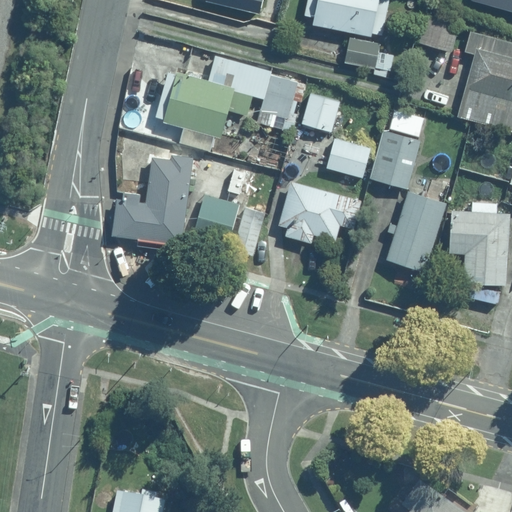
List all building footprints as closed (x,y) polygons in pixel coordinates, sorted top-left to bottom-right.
[(263,0),(207,0),(259,14),(263,0)] [(316,16),(314,25),(373,38),(373,35),(384,37),(392,0),(310,0),(307,15),(316,16)] [(511,0),(471,0),(471,1),(511,12),(511,0)] [(460,18),(432,10),(423,42),(451,50),(460,18)] [(379,45),(353,40),(348,63),(390,72),(394,55),(378,51),(379,45)] [(511,60),(480,51),(470,89),(511,100),(511,60)] [(218,58),(211,85),(179,77),(175,93),(165,90),(158,119),(168,121),(167,124),(226,139),(233,113),(248,116),(252,99),(263,102),(261,112),(294,120),(304,80),(218,58)] [(339,101),(310,94),(302,123),(331,131),(339,101)] [(407,189),(426,118),(396,110),(390,132),(383,130),(370,179),(407,189)] [(372,148),(336,138),(327,168),(364,178),(372,148)] [(366,200),(291,178),(278,224),(286,227),(283,236),(313,245),(316,235),(336,241),(341,224),(357,229),(366,200)] [(119,194),(114,237),(183,245),(190,187),(149,182),(147,197),(119,194)] [(426,273),(447,204),(408,192),(387,261),(426,273)] [(242,204),(205,194),(193,234),(230,245),(242,204)] [(507,285),(509,214),(498,214),(498,204),(473,204),(473,213),(451,213),(450,254),(467,254),(466,284),(507,285)] [(256,210),(243,206),(234,238),(243,241),(240,252),(253,256),(262,224),(253,222),(256,210)] [(458,511),(420,484),(403,508),(408,511),(458,511)] [(164,511),(166,501),(118,491),(114,511),(164,511)]
